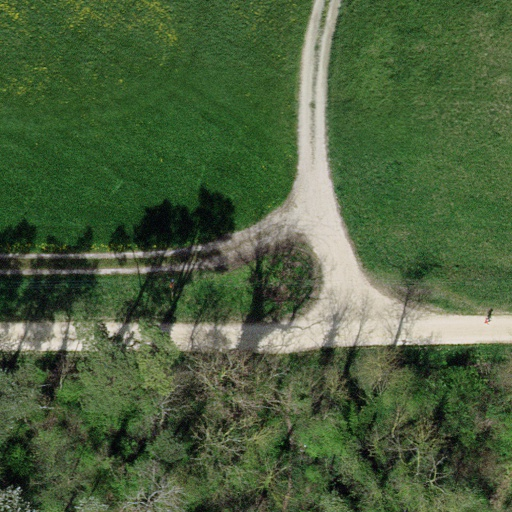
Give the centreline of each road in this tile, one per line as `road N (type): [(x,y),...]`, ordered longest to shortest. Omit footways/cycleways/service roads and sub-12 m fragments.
road 1 (track): [(0,334),(511,330)]
road 2 (track): [(361,332),(316,205),(311,129),(327,0)]
road 3 (track): [(0,262),(196,259),(237,249),(316,205)]
